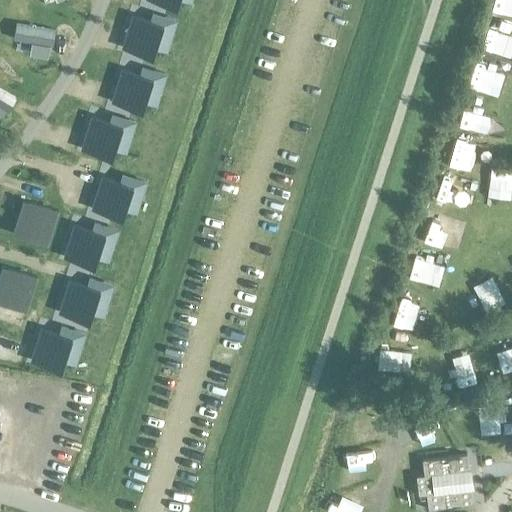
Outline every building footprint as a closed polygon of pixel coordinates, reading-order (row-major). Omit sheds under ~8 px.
[(148,0),(177,8),(179,0),(148,0)] [(163,24),(149,20),(132,14),(121,49),(153,59),(156,49),(163,24)] [(58,32),(16,25),(13,41),(55,48),(58,32)] [(139,74),(121,68),(111,102),(142,112),(145,102),(153,79),(139,74)] [(19,100),(0,89),(0,105),(12,112),(19,100)] [(123,127),(106,121),(91,115),(81,149),(111,160),(115,151),(123,127)] [(511,168),(495,169),(495,190),(511,190),(511,168)] [(132,185),(119,181),(101,175),(90,209),(121,219),(124,211),(132,185)] [(462,205),(467,188),(443,181),(438,197),(462,205)] [(11,233),(46,245),(57,211),(22,199),(11,233)] [(441,244),(446,228),(426,221),(420,238),(441,244)] [(104,234),(88,229),(73,224),(62,257),(94,267),(96,259),(104,234)] [(413,253),(408,273),(431,279),(436,259),(413,253)] [(0,303),(25,311),(36,278),(1,266),(0,270),(0,303)] [(484,308),(503,300),(492,273),(473,280),(484,308)] [(89,324),(92,315),(99,290),(86,285),(68,279),(57,314),(89,324)] [(443,295),(451,322),(472,316),(464,289),(443,295)] [(397,300),(396,321),(419,322),(419,301),(397,300)] [(57,333),(40,328),(29,361),(61,372),(63,363),(72,338),(57,333)] [(511,364),(511,363),(509,346),(491,349),(494,368),(511,364)] [(373,378),(400,374),(397,352),(370,356),(373,378)] [(423,390),(441,390),(441,362),(423,362),(423,390)] [(489,435),(509,431),(503,400),(483,404),(489,435)] [(346,436),(360,441),(358,445),(371,449),(379,424),(352,415),(346,436)] [(473,504),(471,489),(467,489),(465,470),(469,469),(467,454),(422,459),(424,475),(416,476),(419,495),(427,494),(429,510),(473,504)]
